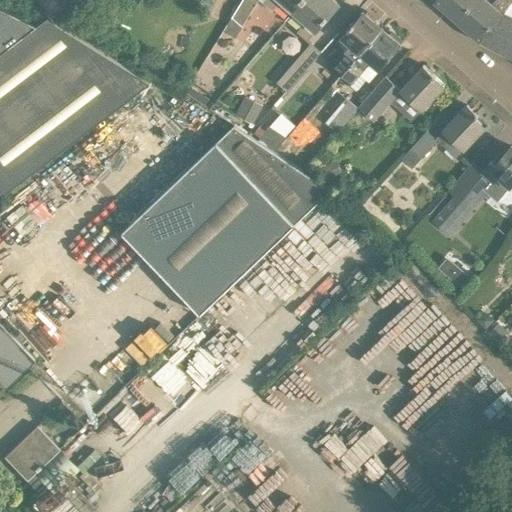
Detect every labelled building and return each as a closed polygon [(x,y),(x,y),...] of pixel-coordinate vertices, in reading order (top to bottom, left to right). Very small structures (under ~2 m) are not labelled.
[(242,0),(231,19),(240,27),(256,0),(242,0)] [(281,3),(294,14),(305,0),(265,0),(262,4),(273,13),(281,3)] [(339,5),(333,0),(305,0),(294,14),(305,24),(297,34),(307,42),(339,5)] [(436,0),(435,1),(457,20),(475,0),(436,0)] [(475,0),(457,20),(477,37),(499,12),(505,7),(511,0),(494,0),(491,4),(486,0),(475,0)] [(0,54),(38,27),(0,8),(0,54)] [(342,76),(382,29),(362,12),(340,38),(349,45),(331,66),(342,76)] [(511,18),(508,17),(499,12),(477,37),(480,41),(511,55),(511,18)] [(240,27),(231,19),(223,32),(233,38),(240,27)] [(48,20),(38,27),(0,54),(0,190),(4,196),(151,83),(48,20)] [(402,45),(382,29),(342,76),(352,84),(361,74),(369,81),(378,71),(379,72),(402,45)] [(308,67),(318,56),(321,53),(310,44),(276,83),(286,92),(308,67)] [(423,65),(400,90),(401,91),(423,110),(445,85),(423,65)] [(374,123),(390,103),(401,91),(400,90),(386,76),(358,108),(374,123)] [(253,125),(263,106),(245,97),(236,116),(253,125)] [(346,98),(324,123),(336,133),(358,108),(346,98)] [(467,105),(443,131),(463,150),(485,126),(476,119),(479,116),(467,105)] [(201,315),(330,191),(331,190),(276,153),(257,140),(234,125),(122,233),(201,315)] [(276,153),(286,138),(267,125),(257,140),(276,153)] [(402,159),(413,168),(421,159),(437,141),(436,139),(427,131),(410,149),(402,159)] [(284,145),(278,152),(287,160),(293,153),(284,145)] [(450,236),(493,186),(511,201),(511,200),(511,146),(505,152),(502,149),(483,171),(473,164),(449,193),(453,197),(433,221),(450,236)] [(338,159),(320,166),(326,180),(343,174),(338,159)] [(455,264),(446,275),(452,279),(461,269),(455,264)] [(495,321),(489,314),(482,314),(476,320),(486,330),(495,321)] [(0,322),(0,384),(5,390),(36,361),(0,322)] [(501,337),(502,330),(498,326),(490,333),(497,341),(501,337)] [(4,457),(26,480),(34,473),(59,448),(36,425),(4,457)] [(44,483),(34,473),(26,480),(36,491),(44,483)]
